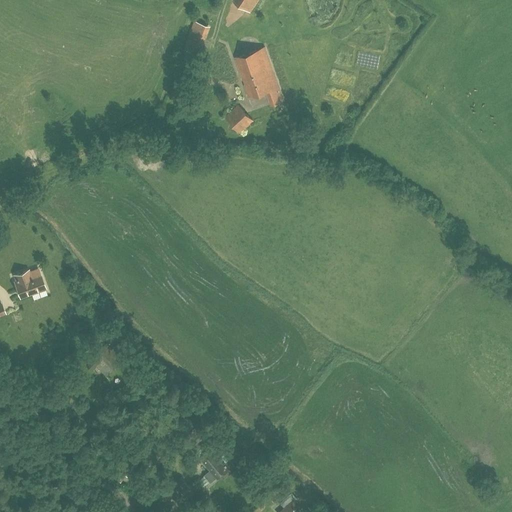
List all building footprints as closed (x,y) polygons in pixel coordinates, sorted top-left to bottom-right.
[(233,0),(249,10),(255,0),(233,0)] [(192,36),(201,39),(207,21),(198,18),(192,36)] [(207,21),(204,34),(210,36),(213,22),(207,21)] [(197,54),(199,47),(187,42),(185,50),(197,54)] [(235,57),(249,96),(266,90),(271,105),(284,100),(265,47),(235,57)] [(242,131),(254,119),(239,104),(227,116),(242,131)] [(40,272),(31,276),(28,270),(15,275),(17,281),(15,281),(21,296),(45,287),(40,272)] [(106,343),(87,363),(93,369),(103,359),(114,369),(128,354),(120,346),(116,349),(114,347),(112,349),(106,343)] [(230,468),(217,452),(213,448),(211,449),(207,444),(195,454),(201,461),(203,459),(212,470),(205,475),(211,482),(217,477),(218,478),(230,468)] [(120,464),(117,469),(119,470),(114,476),(122,482),(127,475),(128,476),(137,464),(135,462),(126,456),(120,464)] [(181,476),(167,487),(176,500),(191,489),(181,476)] [(292,493),(282,502),(287,508),(281,511),(302,511),(294,502),(297,499),(292,493)]
